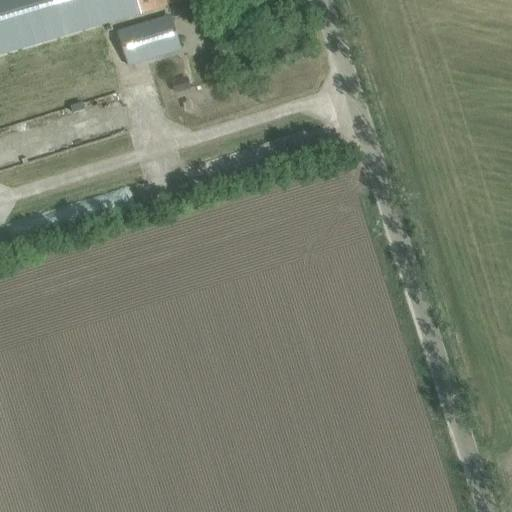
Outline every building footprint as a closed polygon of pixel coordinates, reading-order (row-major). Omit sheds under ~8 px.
[(0,0),(0,56),(186,0),(185,0),(0,0)] [(155,22),(118,33),(128,66),(165,54),(155,22)] [(192,90),(188,79),(173,84),(176,95),(192,90)] [(89,109),(87,102),(72,107),(74,114),(89,109)] [(110,134),(110,149),(132,148),(132,133),(110,134)]
